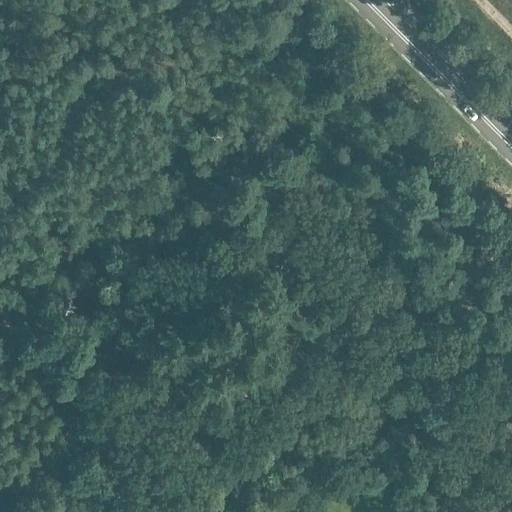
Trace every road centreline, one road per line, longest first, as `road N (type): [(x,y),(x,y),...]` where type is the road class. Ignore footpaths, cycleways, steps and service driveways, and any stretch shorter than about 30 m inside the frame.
road 1 (track): [(251,511),(511,314)]
road 2 (primary): [(511,146),(366,0)]
